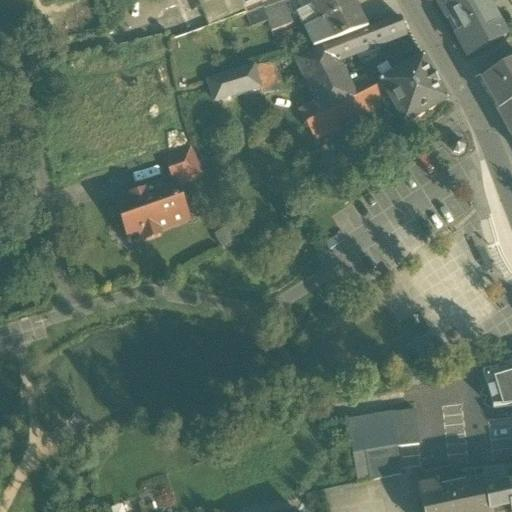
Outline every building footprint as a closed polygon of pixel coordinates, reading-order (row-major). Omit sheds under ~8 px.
[(237,0),(242,12),(270,0),(237,0)] [(367,29),(353,0),(328,0),(297,15),(313,49),(342,40),(368,30),(367,29)] [(442,13),(461,49),(470,45),(476,54),(506,38),(484,0),(436,0),(435,1),(436,3),(441,0),(446,0),(450,8),(442,13)] [(441,0),(436,3),(442,13),(450,8),(446,0),(441,0)] [(263,12),(271,33),(296,23),(289,3),(263,12)] [(321,116),(355,99),(349,86),(336,60),(407,32),(400,18),(342,40),(293,58),(316,105),(321,116)] [(467,59),(476,54),(470,45),(461,49),(467,59)] [(390,102),(404,127),(446,104),(447,103),(422,59),(379,83),(390,102)] [(511,63),(480,83),(498,114),(511,106),(511,63)] [(273,64),(253,70),(259,91),(261,97),(287,93),(273,64)] [(214,105),(259,91),(253,70),(208,84),(214,105)] [(367,75),(349,86),(355,99),(360,96),(359,95),(374,86),(367,75)] [(379,83),(374,86),(359,95),(360,96),(355,99),(321,116),(330,132),(390,102),(379,83)] [(303,112),(316,139),(330,132),(321,116),(316,105),(303,112)] [(511,106),(498,114),(511,139),(511,106)] [(453,154),(458,155),(463,153),(464,148),(461,143),(456,142),(452,144),(450,149),(453,154)] [(174,186),(203,176),(190,151),(165,159),(173,181),(174,186)] [(142,234),(145,242),(159,237),(158,233),(187,223),(174,186),(173,181),(114,202),(127,240),(142,234)] [(511,364),(483,374),(491,405),(511,404),(511,364)] [(509,511),(509,508),(505,488),(498,455),(496,450),(493,447),(490,445),(484,445),(479,448),(476,452),(476,458),(468,459),(458,407),(421,414),(426,436),(415,438),(426,488),(405,491),(404,489),(392,494),(391,492),(349,507),(351,511),(348,511),(509,511)] [(396,447),(396,448),(419,445),(415,411),(393,413),(396,447)] [(350,418),(356,453),(396,447),(391,412),(350,418)] [(361,483),(401,475),(396,448),(396,447),(356,453),(361,483)]
